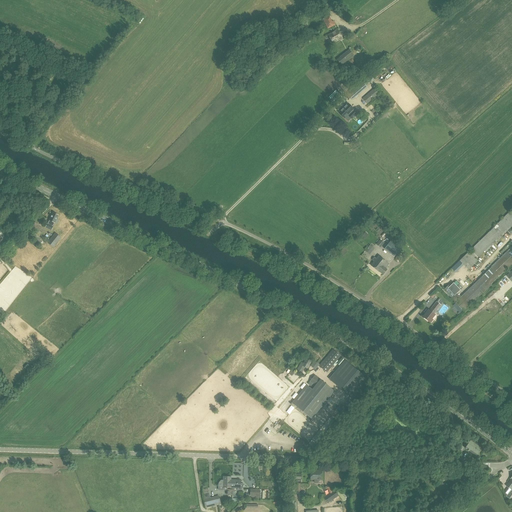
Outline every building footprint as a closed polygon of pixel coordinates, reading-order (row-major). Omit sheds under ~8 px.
[(327,29),(335,25),(333,21),(331,22),(328,16),(322,18),(327,29)] [(333,43),(343,38),(338,29),(328,34),(333,43)] [(349,49),(336,60),(341,66),(354,55),(349,49)] [(361,81),(358,84),(363,90),(366,87),(361,81)] [(363,90),(358,84),(357,83),(344,95),(348,99),(350,98),(352,100),(363,90)] [(374,88),(372,90),(362,99),(367,104),(379,94),(374,88)] [(351,110),(353,109),(347,103),(340,111),(345,116),(348,113),(349,114),(349,115),(352,118),(356,113),(353,110),(353,111),(351,110)] [(478,257),(511,223),(511,213),(511,214),(510,212),(471,250),(478,257)] [(55,223),(55,222),(57,223),(58,220),(56,219),(58,215),(53,213),(49,220),(48,223),(47,223),(46,227),(51,230),(53,226),(55,222),(55,223)] [(55,233),(47,242),(47,243),(53,247),(61,237),(55,233)] [(392,257),(397,250),(388,243),(383,250),(392,257)] [(343,256),(347,251),(344,248),(339,252),(343,256)] [(500,275),(511,263),(511,251),(510,249),(508,251),(507,251),(491,266),(492,267),(483,275),(491,284),(500,276),(500,275)] [(378,255),(376,258),(375,257),(374,257),(372,259),(372,260),(374,261),(371,265),(379,272),(379,271),(383,274),(387,269),(386,268),(389,264),(378,255)] [(491,284),(483,275),(460,297),(457,294),(452,298),(464,311),(491,284)] [(452,298),(460,290),(454,283),(451,285),(450,284),(444,290),(452,298)] [(434,314),(440,305),(436,301),(429,310),(428,310),(423,317),(429,322),(429,321),(431,322),(433,320),(432,318),(435,315),(434,314)] [(459,305),(456,302),(453,305),(456,308),(460,313),(463,310),(459,305)] [(319,366),(325,371),(327,372),(341,355),(333,349),(319,366)] [(301,362),(297,370),(301,372),(304,367),(307,368),(310,362),(306,359),(303,363),(301,362)] [(345,360),(329,379),(353,400),(369,380),(345,360)] [(307,384),(312,388),(320,379),(315,375),(307,384)] [(334,391),(320,380),(312,389),(306,385),(292,403),(311,419),(334,391)] [(336,405),(333,409),(340,415),(343,411),(338,407),(336,405)] [(476,456),(482,446),(471,439),(465,448),(476,456)] [(452,452),(458,443),(455,440),(448,450),(452,452)] [(458,443),(452,452),(459,456),(464,448),(458,443)] [(322,480),(322,470),(311,470),(311,480),(322,480)] [(230,480),(231,480),(231,477),(223,476),(223,480),(221,480),(220,481),(219,482),(219,483),(218,484),(218,486),(223,486),(223,487),(227,488),(227,490),(227,495),(230,495),(230,488),(230,487),(230,483),(230,480)] [(230,488),(230,495),(233,495),(234,487),(237,487),(236,490),(241,490),(241,489),(242,489),(242,488),(243,487),(243,486),(243,485),(243,484),(240,484),(241,480),(231,480),(230,480),(230,483),(230,487),(230,488)] [(250,489),(250,490),(250,494),(246,493),(245,498),(259,499),(260,489),(250,489)] [(324,497),(328,503),(339,496),(334,490),(324,497)] [(219,496),(210,499),(204,500),(206,508),(212,507),(221,504),(219,496)] [(298,511),(298,502),(295,502),(295,496),(289,496),(289,503),(292,503),(292,511),(298,511)]
